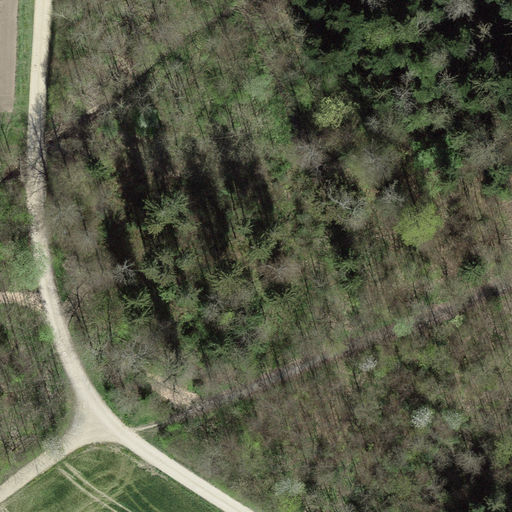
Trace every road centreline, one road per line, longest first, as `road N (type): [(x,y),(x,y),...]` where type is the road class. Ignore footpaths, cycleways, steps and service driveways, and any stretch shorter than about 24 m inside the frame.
road 1 (track): [(41,0),(34,151),(40,260),(75,375),(114,429),(240,511)]
road 2 (track): [(104,419),(0,494)]
